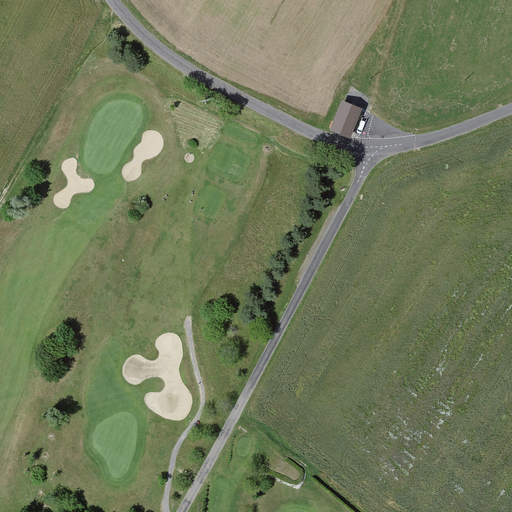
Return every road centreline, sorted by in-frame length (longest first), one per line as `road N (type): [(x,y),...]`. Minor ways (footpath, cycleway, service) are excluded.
road 1 (unclassified): [(182,511),(368,158)]
road 2 (unclassified): [(368,158),(203,81),(143,38),(109,0)]
road 3 (unclassified): [(511,114),(368,158)]
